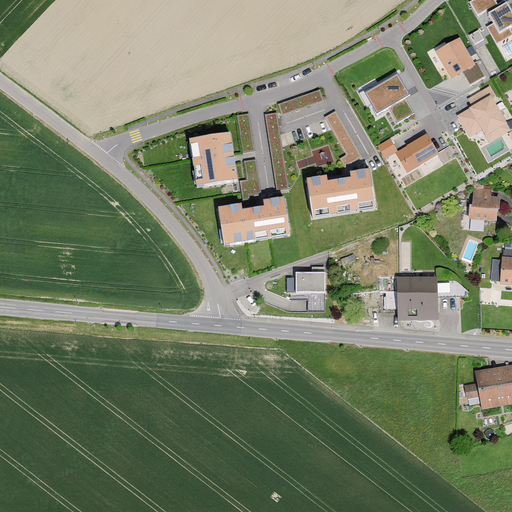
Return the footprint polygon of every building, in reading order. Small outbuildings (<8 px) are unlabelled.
[(493,0),(478,0),(473,3),(497,45),(511,36),(509,31),(511,29),(511,12),(507,4),(498,9),(493,0)] [(460,37),(433,52),(450,82),(464,74),(470,84),(482,77),(460,37)] [(396,76),(364,95),(378,117),(390,109),(398,122),(413,113),(405,101),(410,98),(396,76)] [(470,108),(455,117),(469,139),(483,131),(490,142),(509,130),(492,102),(496,99),(489,87),(466,101),(470,108)] [(337,110),(326,115),(346,154),(341,156),(345,165),(361,156),(337,110)] [(240,113),(241,150),(253,149),(251,113),(240,113)] [(426,135),(394,154),(407,175),(439,156),(426,135)] [(229,136),(188,142),(196,190),(237,184),(229,136)] [(248,172),(257,170),(254,158),(245,160),(248,172)] [(327,180),(306,183),(312,220),(376,210),(370,172),(349,176),(350,182),(328,186),(327,180)] [(242,192),(252,192),(252,179),(242,179),(242,192)] [(493,190),(469,188),(466,217),(490,220),(493,190)] [(241,207),(218,211),(224,249),(290,239),(283,199),(261,203),(262,211),(242,214),(241,207)] [(511,255),(499,255),(497,283),(511,284),(511,255)] [(327,273),(295,274),(295,280),(287,280),(287,293),(295,293),(296,297),(327,296),(327,273)] [(431,274),(388,274),(388,317),(431,317),(431,274)] [(511,364),(470,371),(476,409),(511,402),(511,364)]
